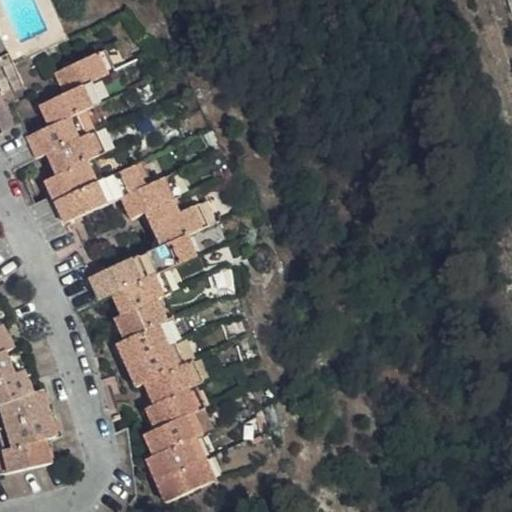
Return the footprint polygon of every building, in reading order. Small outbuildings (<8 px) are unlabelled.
[(63,70),(72,92),(93,84),(100,81),(118,73),(108,51),(63,70)] [(100,81),(93,84),(102,108),(109,105),(100,81)] [(79,117),(85,115),(102,108),(93,84),(72,92),(47,103),(56,126),(79,117)] [(88,138),(94,135),(85,115),(79,117),(88,138)] [(41,157),(53,153),(88,138),(79,117),(56,126),(33,136),(41,157)] [(104,131),(98,135),(107,156),(113,153),(104,131)] [(95,161),(102,158),(107,156),(98,135),(94,135),(88,138),(53,153),(61,174),(95,161)] [(105,184),(113,181),(102,158),(95,161),(105,184)] [(50,180),(60,203),(105,184),(95,161),(61,174),(50,180)] [(146,191),(155,187),(147,167),(137,170),(146,191)] [(67,225),(124,201),(146,191),(137,170),(113,181),(105,184),(60,203),(58,205),(67,225)] [(174,203),(182,200),(174,181),(166,183),(174,203)] [(147,215),(174,203),(166,183),(157,186),(155,187),(146,191),(124,201),(133,221),(147,215)] [(147,215),(162,250),(179,244),(188,239),(203,232),(193,209),(180,215),(174,203),(147,215)] [(211,229),(201,206),(193,209),(203,232),(211,229)] [(179,244),(189,266),(198,262),(188,239),(179,244)] [(113,301),(119,299),(154,282),(161,278),(189,266),(179,244),(162,250),(102,278),(91,284),(100,306),(113,301)] [(161,278),(154,282),(162,303),(165,301),(166,301),(171,299),(161,278)] [(154,282),(119,299),(113,301),(123,322),(135,317),(157,305),(162,303),(154,282)] [(162,303),(157,305),(167,328),(175,324),(166,301),(165,301),(162,303)] [(157,305),(135,317),(123,322),(117,324),(125,346),(151,335),(160,330),(167,328),(157,305)] [(160,330),(166,354),(175,349),(167,328),(160,330)] [(128,372),(166,354),(160,330),(151,335),(125,346),(119,349),(128,372)] [(0,359),(5,358),(13,353),(2,331),(0,332),(0,359)] [(175,349),(166,354),(175,376),(183,374),(185,371),(175,349)] [(175,376),(166,354),(128,372),(137,393),(144,389),(175,376)] [(0,385),(12,380),(5,358),(0,359),(0,385)] [(185,371),(183,374),(188,380),(197,391),(202,387),(194,367),(185,371)] [(184,397),(193,393),(197,391),(188,380),(183,374),(175,376),(144,389),(153,410),(184,397)] [(0,409),(31,399),(23,376),(12,380),(0,385),(0,409)] [(202,416),(193,393),(184,397),(194,419),(202,416)] [(0,410),(5,431),(46,419),(40,396),(31,399),(0,409),(0,410)] [(184,397),(153,410),(146,414),(155,436),(184,424),(192,420),(194,419),(184,397)] [(10,454),(44,445),(52,443),(46,419),(5,431),(10,454)] [(192,420),(184,424),(193,446),(200,441),(192,420)] [(184,424),(155,436),(144,441),(153,462),(184,448),(193,446),(184,424)] [(0,453),(0,455),(10,454),(5,431),(0,433),(0,453)] [(47,468),(44,445),(10,454),(0,455),(6,477),(47,468)] [(201,467),(193,446),(184,448),(194,469),(201,467)] [(184,448),(153,462),(146,465),(155,487),(194,469),(184,448)] [(201,467),(194,469),(203,491),(211,487),(201,467)] [(194,469),(155,487),(164,508),(203,491),(194,469)]
